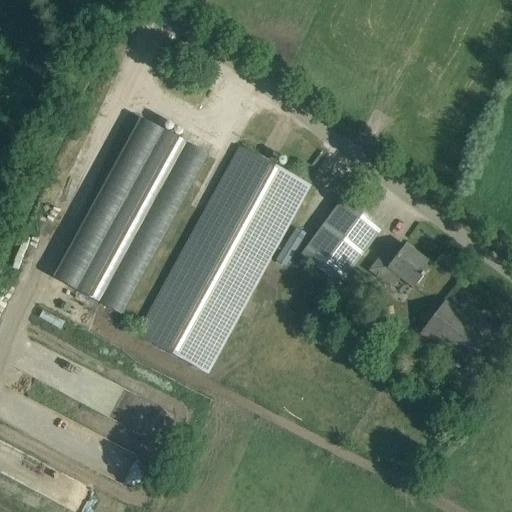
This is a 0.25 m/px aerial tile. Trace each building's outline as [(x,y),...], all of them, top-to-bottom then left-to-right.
[(52,277),(122,315),(208,157),(139,120),(52,277)] [(137,338),(207,375),(309,186),(239,149),(137,338)] [(300,258),(339,287),(381,229),(343,200),(331,216),(300,258)] [(404,246),(401,250),(391,243),(370,272),(392,289),(399,279),(413,289),(431,266),(404,246)] [(489,338),(444,304),(423,332),(468,366),(489,338)]
